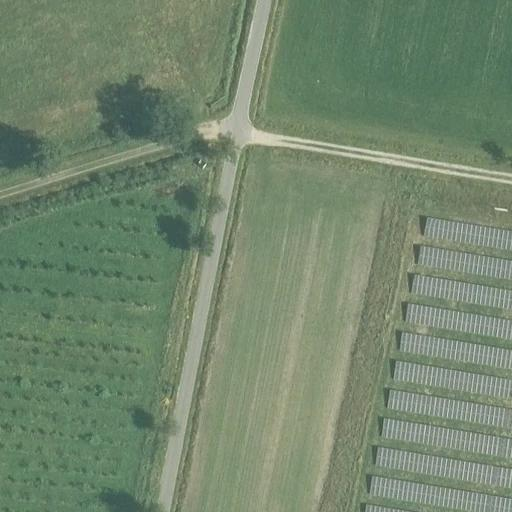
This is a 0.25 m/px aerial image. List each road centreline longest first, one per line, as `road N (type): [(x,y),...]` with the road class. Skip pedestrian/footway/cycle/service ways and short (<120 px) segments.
road 1 (track): [(0,199),(218,131),(511,182)]
road 2 (unclassified): [(162,511),(266,0)]
